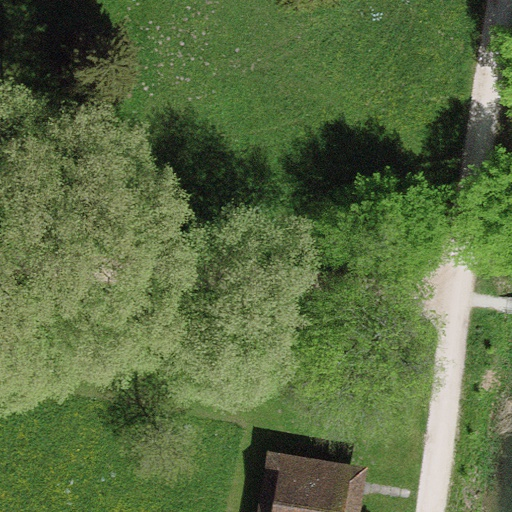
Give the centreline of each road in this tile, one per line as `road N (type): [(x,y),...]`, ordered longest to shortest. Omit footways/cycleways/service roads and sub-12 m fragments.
road 1 (track): [(429,511),(499,0)]
road 2 (track): [(0,265),(458,301)]
